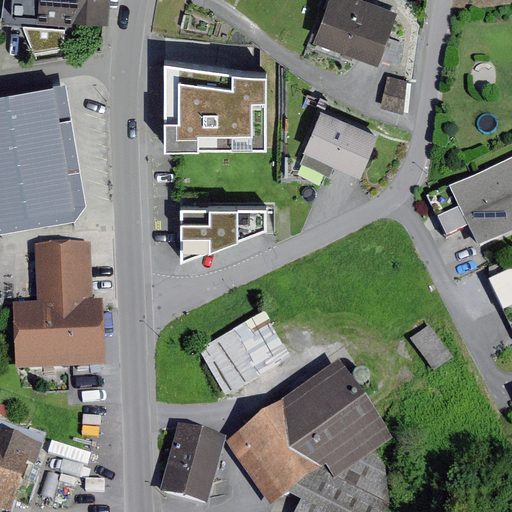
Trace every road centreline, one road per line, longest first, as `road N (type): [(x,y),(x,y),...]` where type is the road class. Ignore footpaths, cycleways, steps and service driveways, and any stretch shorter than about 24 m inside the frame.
road 1 (residential): [(140,322),(400,201),(424,150),(445,0)]
road 2 (tertiary): [(142,0),(133,78),(140,322)]
road 3 (tertiary): [(140,322),(143,511)]
